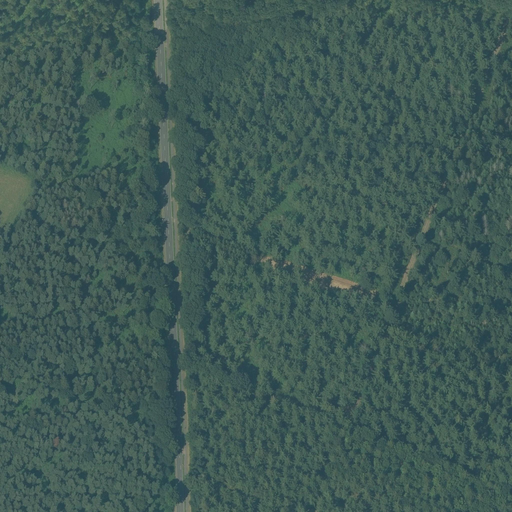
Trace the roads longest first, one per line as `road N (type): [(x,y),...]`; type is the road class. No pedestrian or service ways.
road 1 (track): [(316,511),(511,14)]
road 2 (primary): [(180,511),(158,0)]
